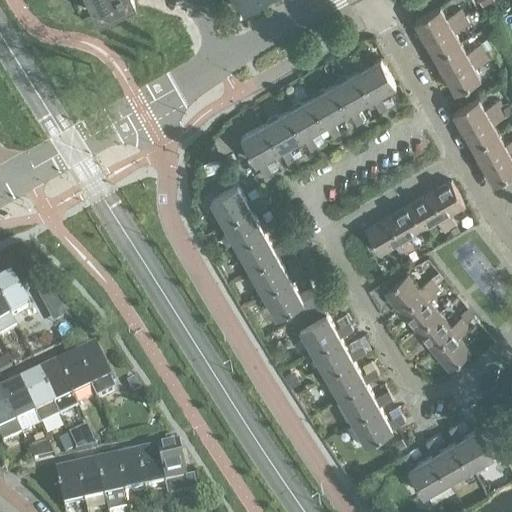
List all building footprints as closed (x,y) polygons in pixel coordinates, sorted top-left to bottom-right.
[(88,0),(95,14),(125,0),(88,0)] [(253,0),(232,0),(238,9),(253,0)] [(496,0),(480,0),(487,11),(499,4),(496,0)] [(419,35),(422,40),(466,15),(462,8),(448,16),(441,5),(416,19),(423,32),(419,35)] [(425,46),(430,43),(437,55),(462,41),(456,31),(470,23),(466,15),(422,40),(425,46)] [(437,55),(443,67),(439,70),(442,75),(485,50),(482,43),(467,51),(462,41),(437,55)] [(492,47),(485,50),(488,54),(490,58),(496,54),(492,47)] [(445,81),(450,78),(457,91),(482,76),(476,67),(490,58),(488,54),(485,50),(442,75),(445,81)] [(373,97),(374,97),(381,110),(387,107),(380,93),(397,84),(382,56),(371,63),(370,61),(359,67),(360,69),(358,70),(373,97)] [(350,110),(351,110),(358,123),(364,119),(357,107),(373,97),(358,70),(347,76),(347,74),(336,80),(337,82),(335,83),(350,110)] [(312,96),(327,123),(335,136),(341,132),(334,119),(350,110),(335,83),(324,89),(323,87),(313,93),(314,95),(312,96)] [(313,137),(311,133),(327,123),(312,96),(301,102),(300,100),(290,106),(291,108),(289,109),(304,136),(305,136),(311,149),(325,142),(321,133),(313,137)] [(457,126),(460,131),(504,107),(500,99),(486,107),(479,96),(454,110),(462,123),(457,126)] [(468,134),(475,146),(500,132),(495,123),(508,115),(504,107),(460,131),(463,137),(468,134)] [(293,154),(288,146),(304,136),(289,109),(278,115),(277,113),(267,119),(268,121),(266,122),(281,149),(282,149),(288,162),(302,154),(300,150),(293,154)] [(257,163),(258,162),(265,175),(272,171),(265,158),(281,149),(266,122),(242,135),(243,137),(241,138),(247,148),(249,147),(257,163)] [(477,161),(480,167),(511,148),(511,138),(506,142),(500,132),(475,146),(482,158),(477,161)] [(488,169),(495,183),(511,172),(511,148),(480,167),(483,172),(488,169)] [(430,191),(445,217),(451,228),(457,225),(450,213),(466,205),(451,178),(430,191)] [(224,220),(225,223),(265,200),(257,186),(250,190),(254,197),(249,200),(239,183),(211,199),(218,210),(216,211),(222,221),(224,220)] [(409,203),(424,229),(439,220),(446,231),(451,228),(445,217),(430,191),(409,203)] [(388,215),(409,252),(415,249),(408,237),(424,229),(409,203),(388,215)] [(237,243),(238,246),(265,230),(278,223),(274,215),(261,223),(252,207),(225,223),(231,233),(229,234),(235,244),(237,243)] [(388,215),(366,227),(381,253),(396,244),(403,256),(409,252),(388,215)] [(248,268),(250,267),(251,269),(279,253),(278,252),(291,246),(287,239),(274,246),(265,230),(238,246),(244,256),(242,257),(248,268)] [(262,291),(263,290),(265,292),(292,277),(291,275),(303,269),(296,255),(287,260),(291,267),(287,269),(279,253),(251,269),(257,279),(256,280),(262,291)] [(386,290),(402,310),(424,292),(436,283),(431,277),(420,287),(408,272),(386,290)] [(0,282),(0,298),(12,319),(30,308),(12,276),(0,282)] [(275,314),(276,313),(278,316),(295,306),(317,293),(308,277),(300,282),(305,290),(301,292),(292,277),(265,292),(271,303),(269,304),(275,314)] [(402,310),(418,330),(440,311),(429,297),(440,289),(436,283),(424,292),(402,310)] [(295,306),(305,324),(327,311),(317,293),(295,306)] [(12,319),(0,298),(0,337),(17,328),(12,319)] [(58,303),(45,310),(54,325),(67,318),(58,303)] [(312,348),(314,347),(315,350),(341,335),(354,327),(346,314),(337,319),(341,326),(337,328),(327,311),(305,324),(302,326),(308,337),(306,338),(312,348)] [(418,330),(433,349),(467,321),(462,316),(451,325),(440,311),(418,330)] [(467,321),(433,349),(450,369),(472,350),(461,336),(471,327),(467,321)] [(325,371),(327,370),(328,373),(354,358),(367,351),(360,337),(350,342),(354,349),(350,351),(341,335),(315,350),(321,360),(319,361),(325,371)] [(77,357),(92,390),(97,400),(116,390),(112,381),(96,348),(77,357)] [(58,366),(73,399),(92,390),(77,357),(67,362),(63,353),(54,357),(58,366)] [(9,356),(0,360),(0,371),(1,373),(14,365),(11,359),(9,356)] [(18,356),(11,359),(14,365),(15,367),(22,363),(18,356)] [(338,394),(340,393),(341,396),(367,381),(380,374),(372,359),(363,365),(367,372),(363,374),(354,358),(328,373),(334,383),(332,384),(338,394)] [(58,366),(48,371),(44,362),(36,365),(40,375),(59,417),(78,408),(73,399),(58,366)] [(59,417),(40,375),(21,384),(36,416),(40,425),(59,417)] [(126,383),(133,394),(142,388),(135,377),(126,383)] [(10,389),(6,380),(0,382),(0,386),(17,425),(36,416),(21,384),(10,389)] [(354,419),(380,404),(393,397),(385,383),(380,385),(384,393),(376,397),(367,381),(341,396),(347,406),(345,407),(351,417),(353,416),(354,419)] [(0,438),(2,443),(21,434),(17,425),(2,392),(0,393),(0,438)] [(365,441),(366,440),(368,443),(393,428),(393,427),(406,419),(398,405),(389,410),(393,418),(389,420),(380,404),(354,419),(360,429),(359,430),(365,441)] [(485,461),(484,459),(495,453),(480,428),(463,438),(460,433),(468,429),(463,420),(449,427),(457,441),(471,467),(474,465),(475,467),(485,461)] [(87,428),(70,436),(77,452),(96,447),(87,428)] [(462,474),(461,472),(471,467),(457,441),(440,450),(438,446),(445,442),(440,433),(426,440),(434,454),(449,480),(451,478),(452,480),(462,474)] [(69,438),(59,442),(65,456),(75,451),(69,438)] [(185,480),(177,447),(175,438),(166,440),(168,449),(157,452),(165,486),(167,496),(195,490),(192,478),(185,480)] [(47,441),(29,449),(34,461),(55,457),(47,441)] [(439,488),(438,486),(449,480),(434,454),(417,464),(414,459),(422,455),(417,446),(403,453),(425,493),(428,492),(429,494),(439,488)] [(165,486),(157,452),(137,456),(145,490),(165,486)] [(117,461),(125,495),(145,490),(137,456),(117,461)] [(97,465),(105,499),(125,495),(117,461),(97,465)] [(77,470),(85,504),(105,499),(97,465),(77,470)] [(77,470),(56,475),(64,509),(85,504),(77,470)] [(456,494),(442,502),(448,511),(450,511),(462,505),(456,494)]
